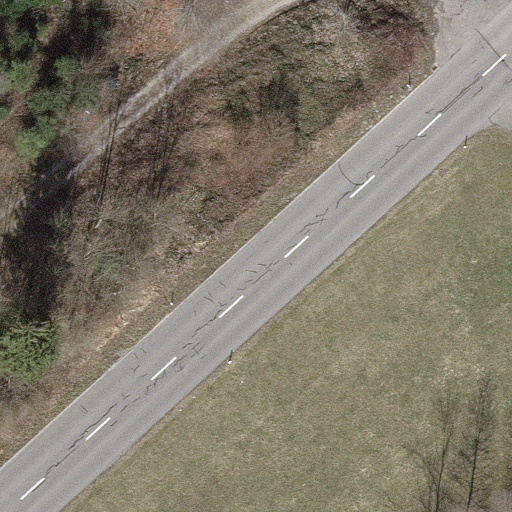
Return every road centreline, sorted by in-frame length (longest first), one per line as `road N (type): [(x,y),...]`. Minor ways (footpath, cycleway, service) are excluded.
road 1 (tertiary): [(10,511),(511,53)]
road 2 (track): [(277,0),(243,19),(0,234)]
